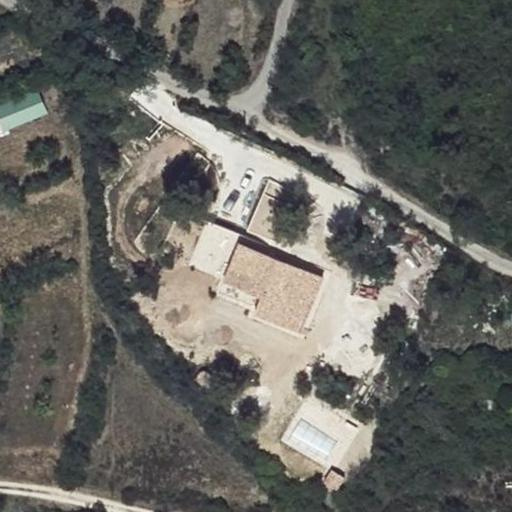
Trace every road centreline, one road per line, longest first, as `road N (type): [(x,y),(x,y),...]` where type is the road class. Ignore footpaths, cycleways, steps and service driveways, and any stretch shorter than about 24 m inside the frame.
road 1 (unclassified): [(511,268),(407,198),(253,124)]
road 2 (unclassified): [(253,124),(16,0)]
road 3 (track): [(140,511),(0,487)]
road 4 (unclassified): [(253,124),(288,0)]
